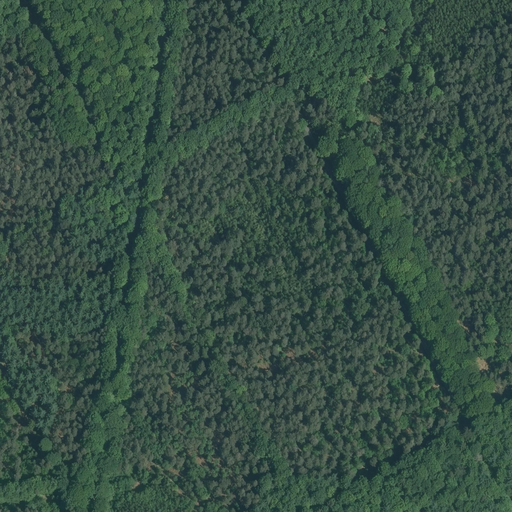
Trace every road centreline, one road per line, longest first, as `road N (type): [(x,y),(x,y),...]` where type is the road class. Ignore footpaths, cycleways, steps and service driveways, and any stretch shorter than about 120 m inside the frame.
road 1 (unclassified): [(511,503),(238,0)]
road 2 (track): [(93,511),(170,0)]
road 3 (track): [(413,0),(397,48),(342,107),(285,86),(146,170)]
road 4 (unknown): [(198,511),(159,473),(137,436),(126,380),(116,368),(48,373),(0,337)]
road 5 (track): [(511,400),(303,511)]
